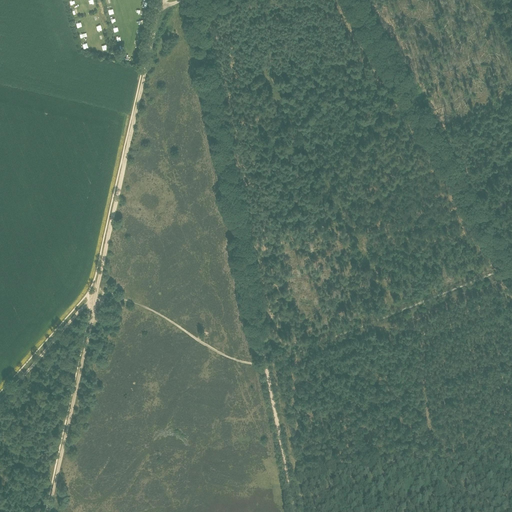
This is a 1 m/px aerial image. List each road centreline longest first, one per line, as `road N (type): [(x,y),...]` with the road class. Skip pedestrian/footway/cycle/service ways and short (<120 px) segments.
road 1 (track): [(265,363),(193,0)]
road 2 (track): [(95,293),(163,6)]
road 3 (track): [(508,267),(265,363)]
road 4 (track): [(48,511),(95,293)]
road 5 (track): [(353,0),(434,140)]
road 6 (track): [(434,140),(508,267)]
road 7 (track): [(95,293),(0,399)]
